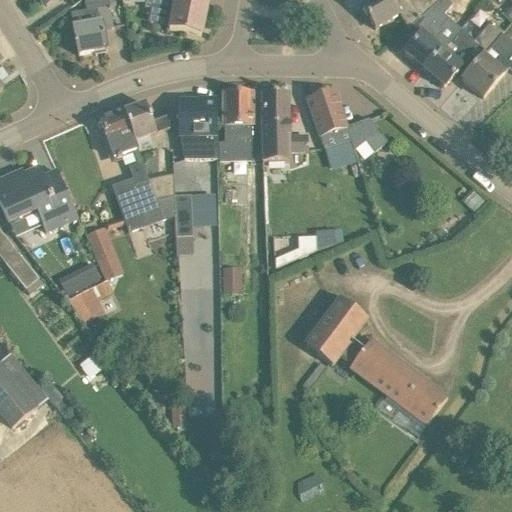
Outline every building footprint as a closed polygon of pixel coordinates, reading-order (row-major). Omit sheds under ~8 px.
[(78,57),(106,52),(103,31),(113,30),(107,0),(103,0),(84,3),(86,12),(71,14),(78,57)] [(145,0),(144,8),(171,14),(168,31),(200,38),(207,7),(175,0),(174,0),(145,0)] [(372,0),(360,7),(374,31),(399,16),(408,31),(442,0),(372,0)] [(403,56),(423,73),(460,31),(443,17),(452,7),(443,0),(442,0),(408,31),(417,40),(403,56)] [(503,34),(490,23),(473,43),(479,47),(486,54),(491,47),(501,36),(503,34)] [(479,47),(473,43),(460,31),(423,73),(443,90),(479,47)] [(511,45),(501,36),(491,47),(486,54),(461,82),(483,100),(508,71),(511,75),(511,45)] [(352,143),(355,153),(366,145),(374,154),(386,145),(368,121),(345,129),(333,94),(307,103),(320,140),(324,152),(325,151),(352,143)] [(218,164),(229,164),(251,164),(251,95),(224,95),(223,147),(218,147),(218,164)] [(289,156),(310,155),(309,139),(294,139),(294,125),(288,125),(288,95),(262,96),(263,165),(289,165),(289,156)] [(199,102),(177,103),(177,137),(179,137),(183,161),(217,161),(217,137),(216,137),(215,100),(199,100),(199,102)] [(156,139),(154,135),(168,130),(168,116),(151,122),(144,105),(123,113),(138,155),(154,149),(151,140),(156,139)] [(129,236),(176,219),(175,198),(155,202),(148,181),(138,155),(123,113),(99,122),(112,161),(120,158),(124,169),(128,168),(133,182),(112,190),(129,236)] [(36,213),(46,234),(77,220),(56,173),(42,179),(38,170),(22,177),(23,178),(5,186),(3,182),(0,182),(0,207),(8,225),(36,213)] [(175,198),(173,175),(148,181),(155,202),(175,198)] [(175,198),(176,219),(177,255),(193,254),(192,227),(215,226),(214,196),(175,198)] [(458,213),(443,227),(453,238),(468,223),(458,213)] [(87,238),(106,285),(124,277),(104,231),(87,238)] [(343,245),(342,231),(334,232),(336,247),(343,245)] [(0,260),(25,292),(38,281),(0,233),(0,260)] [(297,240),(298,251),(275,260),(276,269),(316,253),(315,239),(297,240)] [(91,266),(76,274),(84,291),(99,283),(91,266)] [(242,276),(224,276),(224,297),(242,298),(242,276)] [(105,285),(66,304),(78,318),(100,307),(97,300),(110,294),(105,285)] [(335,369),(341,362),(351,370),(427,427),(447,401),(370,344),(364,352),(354,344),(370,322),(340,300),(306,346),(335,369)] [(40,391),(10,356),(0,364),(0,417),(11,431),(48,401),(40,391)] [(48,401),(54,408),(62,400),(49,384),(40,391),(48,401)] [(172,406),(173,431),(188,430),(187,405),(172,406)]
